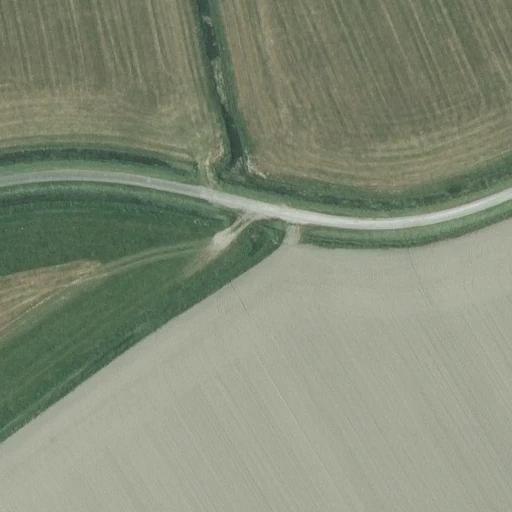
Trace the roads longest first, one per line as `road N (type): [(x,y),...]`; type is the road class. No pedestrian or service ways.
road 1 (unclassified): [(246,206),(348,223),(405,223),(511,192)]
road 2 (track): [(0,184),(58,175),(134,179),(246,206)]
